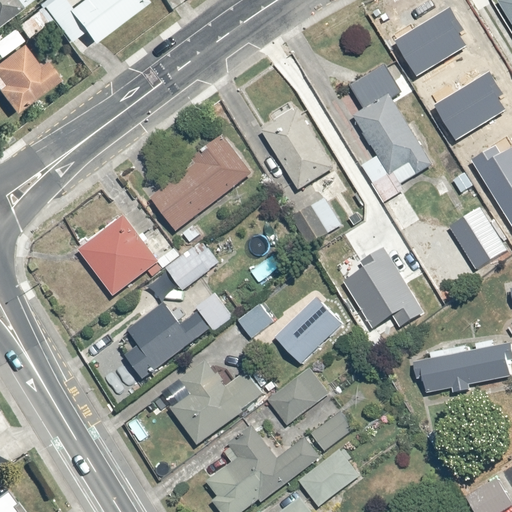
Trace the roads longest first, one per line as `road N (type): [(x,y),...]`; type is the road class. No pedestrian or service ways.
road 1 (residential): [(0,201),(278,0)]
road 2 (secondary): [(0,312),(121,511)]
